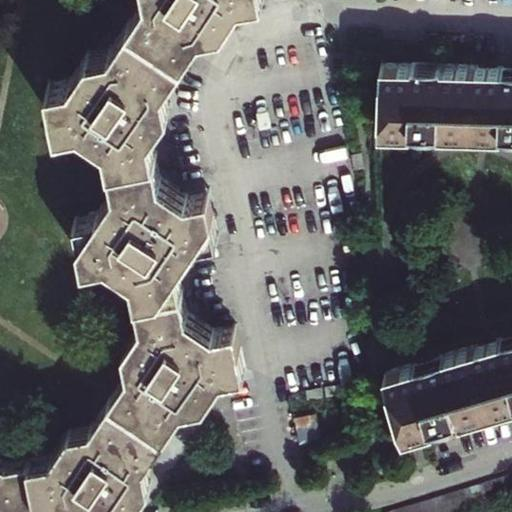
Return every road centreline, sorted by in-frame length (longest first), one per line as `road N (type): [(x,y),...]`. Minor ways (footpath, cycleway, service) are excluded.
road 1 (residential): [(299,511),(213,98),(225,52),(254,24),(293,12)]
road 2 (residential): [(511,18),(293,12)]
road 3 (residential): [(317,511),(511,457)]
